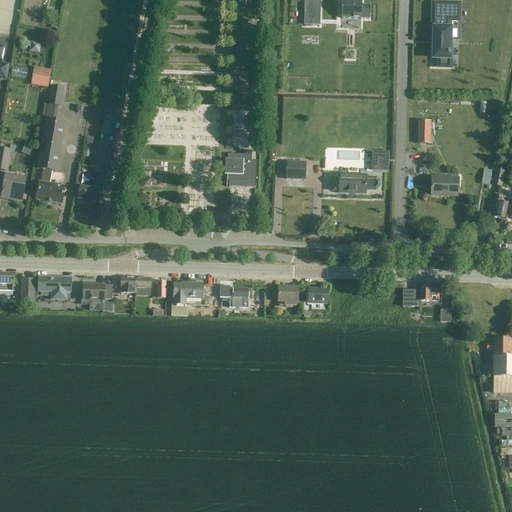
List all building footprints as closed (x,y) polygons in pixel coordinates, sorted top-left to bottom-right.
[(305,1),(304,26),(317,26),(317,2),(305,1)] [(341,2),(341,31),(362,32),(363,20),(370,20),(370,6),(361,6),(361,2),(341,2)] [(434,29),(433,59),(440,59),(440,66),(449,66),(450,29),(446,29),(447,21),(459,21),(459,5),(451,4),(436,4),(436,29),(434,29)] [(41,44),(31,42),(29,52),(39,54),(41,44)] [(0,80),(6,81),(9,65),(1,64),(4,47),(0,46),(0,80)] [(28,70),(12,67),(10,77),(26,80),(28,70)] [(31,86),(48,89),(51,71),(34,68),(31,86)] [(51,87),(48,106),(58,108),(61,108),(64,89),(51,87)] [(104,116),(101,135),(102,136),(101,141),(109,142),(109,140),(110,137),(112,137),(115,119),(119,120),(120,115),(109,113),(108,117),(104,116)] [(39,184),(36,200),(60,204),(62,194),(66,192),(60,184),(56,187),(49,185),(51,172),(56,173),(65,124),(55,122),(45,120),(36,169),(42,170),(40,184),(39,184)] [(430,122),(417,122),(417,144),(430,145),(430,122)] [(93,139),(87,138),(85,148),(91,150),(93,139)] [(100,140),(93,174),(106,176),(113,143),(109,142),(101,141),(100,140)] [(32,150),(24,147),(21,155),(29,158),(32,150)] [(0,170),(6,172),(10,151),(0,149),(0,170)] [(226,176),(226,187),(227,187),(227,182),(229,182),(228,187),(255,188),(256,162),(251,161),(251,152),(245,152),(245,156),(227,155),(227,160),(224,160),(224,176),(226,176)] [(372,152),(372,171),(387,171),(388,153),(372,152)] [(287,163),(287,180),(305,181),(305,164),(287,163)] [(502,188),(506,171),(496,168),(492,186),(502,188)] [(490,185),(492,171),(484,170),(482,184),(490,185)] [(89,176),(81,175),(80,182),(87,184),(89,176)] [(332,192),(338,192),(338,194),(365,195),(365,191),(376,192),(379,188),(380,183),(376,178),(366,178),(366,176),(339,175),(339,177),(332,176),(332,192)] [(5,177),(1,199),(20,203),(24,181),(5,177)] [(431,178),(430,197),(457,198),(458,179),(431,178)] [(80,187),(78,200),(98,203),(101,183),(93,182),(92,189),(80,187)] [(495,218),(498,219),(501,221),(504,220),(508,205),(509,205),(510,200),(498,198),(497,203),(498,203),(495,218)] [(0,297),(0,293),(13,294),(13,275),(0,274),(0,297)] [(70,294),(70,279),(38,278),(38,293),(51,293),(51,299),(66,300),(66,294),(70,294)] [(135,295),(135,290),(136,279),(120,278),(120,295),(135,295)] [(136,279),(135,290),(143,290),(143,293),(149,294),(149,290),(150,290),(151,279),(136,279)] [(21,302),(34,303),(34,280),(21,280),(21,302)] [(152,281),(152,296),(164,297),(164,281),(152,281)] [(173,299),(171,299),(171,308),(186,308),(186,306),(205,307),(205,300),(202,300),(202,284),(187,284),(187,285),(173,285),(173,299)] [(83,294),(82,302),(91,302),(91,309),(91,312),(103,312),(103,310),(103,303),(103,301),(104,286),(83,285),(83,294)] [(104,286),(103,301),(106,301),(110,302),(111,302),(112,286),(105,286),(104,286)] [(219,299),(229,299),(229,309),(242,309),(242,299),(248,300),(248,289),(233,288),(232,294),(229,294),(230,287),(220,287),(219,299)] [(278,287),(277,304),(284,304),(283,307),(285,307),(296,307),(297,305),(298,288),(278,287)] [(419,308),(419,303),(438,303),(439,290),(431,289),(431,287),(419,287),(419,292),(402,291),(402,308),(419,308)] [(308,301),(308,305),(327,305),(327,301),(327,291),(312,290),(309,290),(308,301)] [(153,311),(152,316),(163,317),(163,303),(153,302),(153,305),(153,311)] [(451,310),(440,310),(440,323),(451,323),(451,310)] [(491,395),(511,395),(511,358),(511,340),(492,340),(492,345),(486,345),(486,352),(492,352),(491,395)] [(507,437),(511,436),(511,414),(510,415),(510,404),(498,403),(498,415),(495,415),(495,429),(502,429),(502,437),(507,437)]
